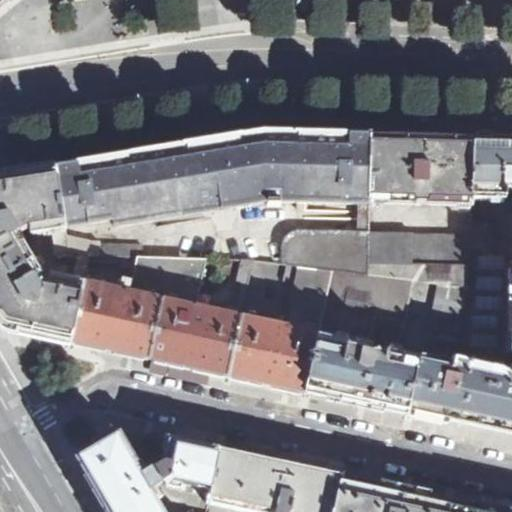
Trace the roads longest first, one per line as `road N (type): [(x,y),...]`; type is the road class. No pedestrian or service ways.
road 1 (residential): [(0,436),(103,387),(127,387),(511,474)]
road 2 (secondary): [(0,92),(176,62),(298,58),(511,69)]
